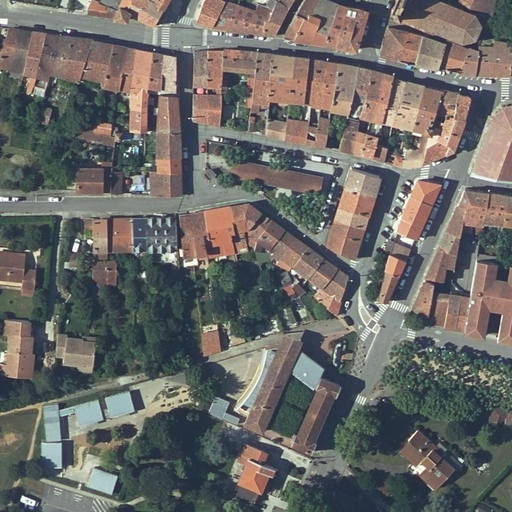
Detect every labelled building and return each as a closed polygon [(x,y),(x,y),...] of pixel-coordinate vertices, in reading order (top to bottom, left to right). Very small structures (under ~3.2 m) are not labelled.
[(118,11),(98,0),(93,0),(92,4),(82,3),(77,15),(119,22),(123,14),(118,11)] [(98,0),(118,11),(124,0),(98,0)] [(124,0),(118,11),(123,14),(147,27),(156,11),(145,6),(148,0),(124,0)] [(162,0),(148,0),(145,6),(156,11),(162,0)] [(217,3),(210,0),(196,0),(195,2),(190,23),(206,27),(217,3)] [(249,9),(246,17),(260,22),(271,1),(270,1),(268,0),(263,0),(256,12),(249,9)] [(260,22),(255,36),(268,37),(287,0),(277,0),(275,4),(271,1),(260,22)] [(309,0),(298,0),(290,14),(299,18),(309,0)] [(319,0),(318,0),(309,0),(299,18),(301,18),(293,41),(306,43),(312,22),(310,21),(319,0)] [(332,5),(319,0),(310,21),(312,22),(325,26),(332,5)] [(455,0),(455,2),(450,0),(391,0),(386,14),(393,17),(392,21),(417,32),(438,42),(432,67),(445,68),(455,70),(457,51),(466,54),(476,28),(479,29),(486,15),(489,0),(455,0)] [(229,9),(217,3),(206,27),(207,30),(221,32),(229,9)] [(341,8),(332,5),(325,26),(312,22),(306,43),(330,46),(341,8)] [(352,11),(341,8),(330,46),(341,48),(352,11)] [(246,17),(229,9),(221,32),(241,34),(246,17)] [(362,14),(352,11),(341,48),(351,50),(362,14)] [(299,18),(290,14),(278,39),(293,41),(301,18),(299,18)] [(260,22),(246,17),(241,34),(255,36),(260,22)] [(401,30),(384,23),(377,54),(395,59),(401,32),(401,30)] [(482,30),(479,29),(476,28),(466,54),(472,57),(471,71),(505,74),(505,62),(499,61),(502,47),(488,45),(487,50),(475,48),(482,30)] [(10,32),(0,30),(0,31),(0,56),(2,48),(5,49),(10,32)] [(2,48),(0,56),(0,65),(1,66),(0,69),(0,70),(5,71),(6,67),(15,69),(25,34),(10,32),(5,49),(2,48)] [(416,37),(401,32),(395,59),(411,62),(416,37)] [(438,42),(417,32),(416,37),(411,62),(418,64),(426,66),(432,67),(438,42)] [(15,69),(14,74),(23,76),(28,77),(29,74),(40,36),(25,34),(15,69)] [(26,82),(25,88),(28,88),(29,85),(36,87),(37,81),(52,37),(40,36),(29,74),(28,77),(26,82)] [(52,37),(37,81),(42,82),(45,75),(53,77),(64,39),(52,37)] [(53,77),(71,81),(72,79),(73,77),(85,44),(86,42),(64,39),(53,77)] [(73,77),(72,79),(85,82),(94,46),(85,44),(73,77)] [(94,46),(85,82),(96,85),(104,48),(94,46)] [(509,47),(502,47),(499,61),(505,62),(507,62),(509,47)] [(95,88),(111,91),(115,80),(119,51),(104,48),(96,85),(95,88)] [(115,80),(111,91),(122,93),(128,53),(119,51),(115,80)] [(466,54),(457,51),(455,70),(471,71),(472,57),(466,54)] [(167,59),(128,53),(122,93),(120,104),(116,136),(143,136),(145,96),(139,95),(140,88),(168,90),(167,59)] [(185,54),(185,88),(199,89),(199,67),(199,56),(199,54),(185,54)] [(238,100),(243,100),(248,54),(215,54),(215,56),(212,90),(212,97),(217,98),(220,73),(238,74),(237,89),(239,89),(238,100)] [(248,54),(243,100),(243,106),(242,114),(249,115),(251,101),(254,101),(254,108),(261,109),(262,99),(264,56),(248,54)] [(199,67),(199,89),(212,90),(215,56),(199,56),(199,67)] [(268,102),(282,103),(286,59),(264,56),(262,99),(261,109),(261,116),(260,139),(279,143),(280,127),(266,126),(268,102)] [(300,61),(286,59),(282,103),(296,104),(296,102),(300,61)] [(296,102),(304,103),(308,62),(300,61),(296,102)] [(308,62),(304,103),(314,104),(320,64),(308,62)] [(320,64),(314,104),(324,106),(324,104),(331,66),(320,64)] [(331,66),(324,104),(342,108),(351,70),(331,66)] [(342,110),(355,113),(365,75),(365,73),(351,70),(342,108),(342,110)] [(365,75),(355,113),(366,116),(377,78),(365,75)] [(377,78),(366,116),(376,118),(386,80),(377,78)] [(386,80),(376,118),(375,125),(382,127),(384,121),(392,123),(398,103),(404,83),(387,79),(386,80)] [(398,103),(392,123),(408,127),(419,87),(404,83),(398,103)] [(419,87),(408,127),(419,129),(412,153),(402,151),(399,163),(397,169),(400,169),(414,167),(416,166),(425,131),(429,120),(436,91),(419,87)] [(465,98),(436,91),(429,120),(440,123),(441,115),(459,120),(465,98)] [(168,98),(150,96),(149,136),(171,137),(168,98)] [(199,125),(199,99),(185,98),(186,122),(199,125)] [(211,100),(199,99),(199,125),(209,127),(211,100)] [(109,113),(105,135),(113,136),(116,136),(120,104),(112,103),(110,113),(109,113)] [(41,108),(30,104),(26,117),(37,121),(41,108)] [(511,104),(501,107),(489,117),(464,178),(511,185),(511,104)] [(452,138),(459,120),(441,115),(440,123),(429,120),(425,131),(452,138)] [(321,119),(312,117),(309,131),(307,149),(315,150),(317,139),(321,119)] [(301,130),(302,119),(298,119),(297,121),(294,121),(293,129),(291,145),(299,147),(301,130)] [(350,137),(353,124),(339,121),(332,154),(345,157),(350,137)] [(86,128),(87,125),(75,123),(74,127),(72,134),(84,136),(86,128)] [(293,129),(280,127),(279,143),(291,145),(293,129)] [(102,131),(86,128),(84,136),(101,139),(102,131)] [(307,149),(309,131),(301,130),(299,147),(307,149)] [(447,152),(452,138),(425,131),(416,166),(447,152)] [(104,144),(104,140),(65,135),(64,141),(91,144),(91,150),(103,151),(104,144)] [(104,140),(104,144),(113,144),(113,136),(105,135),(104,139),(104,140)] [(171,137),(149,136),(149,160),(172,161),(171,137)] [(354,159),(359,139),(350,137),(345,157),(354,159)] [(328,141),(317,139),(315,150),(326,153),(328,141)] [(369,147),(370,142),(359,139),(354,159),(365,161),(369,147)] [(222,154),(222,143),(207,143),(207,154),(222,154)] [(402,151),(403,147),(393,145),(390,161),(399,163),(402,151)] [(382,159),(384,151),(369,147),(365,161),(370,162),(373,163),(380,166),(382,159)] [(172,161),(149,160),(149,175),(173,176),(172,161)] [(268,173),(213,162),(209,180),(263,190),(319,201),(323,183),(268,173)] [(376,176),(346,171),(340,189),(370,195),(376,176)] [(70,172),(70,195),(100,196),(101,177),(102,173),(70,172)] [(203,174),(198,178),(204,184),(209,180),(203,174)] [(149,175),(143,175),(143,197),(150,197),(175,197),(173,176),(149,175)] [(101,177),(100,196),(109,197),(109,177),(101,177)] [(434,187),(412,182),(408,193),(404,202),(401,208),(398,215),(395,225),(391,238),(409,244),(434,187)] [(370,195),(340,189),(334,208),(364,215),(370,195)] [(456,223),(475,226),(480,195),(460,192),(452,210),(458,212),(456,223)] [(490,236),(495,237),(496,229),(498,214),(501,199),(480,195),(475,226),(491,228),(490,236)] [(511,200),(501,199),(498,214),(496,229),(511,230),(511,200)] [(240,205),(234,206),(238,233),(241,233),(254,214),(242,205),(240,205)] [(223,233),(226,250),(247,248),(249,244),(265,222),(254,214),(241,233),(238,233),(234,206),(222,208),(226,232),(223,233)] [(195,238),(198,254),(216,251),(217,257),(227,255),(226,250),(223,233),(226,232),(222,208),(210,210),(215,234),(201,237),(195,238)] [(360,227),(364,215),(334,208),(330,221),(360,227)] [(210,210),(197,213),(201,237),(215,234),(210,210)] [(452,210),(440,237),(453,241),(456,223),(458,212),(452,210)] [(197,213),(185,215),(188,239),(195,238),(201,237),(197,213)] [(185,215),(174,217),(176,257),(188,256),(185,239),(188,239),(185,215)] [(139,237),(140,254),(171,252),(168,218),(138,220),(139,237)] [(125,221),(127,254),(140,254),(139,237),(138,220),(125,221)] [(98,222),(99,256),(127,254),(125,221),(98,222)] [(355,241),(360,227),(330,221),(325,234),(340,237),(355,241)] [(88,256),(99,256),(98,222),(79,223),(79,235),(87,234),(88,256)] [(265,222),(249,244),(264,254),(279,232),(265,222)] [(269,258),(275,262),(290,241),(279,232),(264,254),(261,258),(266,271),(273,269),(271,267),(267,260),(269,258)] [(321,246),(336,254),(340,237),(325,234),(321,246)] [(349,260),(355,241),(340,237),(336,254),(349,260)] [(185,239),(188,256),(198,254),(195,238),(188,239),(185,239)] [(290,241),(275,262),(288,271),(302,250),(290,241)] [(387,250),(388,246),(382,245),(380,255),(385,256),(387,250)] [(288,271),(317,292),(318,292),(326,282),(333,271),(302,250),(288,271)] [(384,262),(380,277),(393,281),(404,256),(387,250),(385,256),(384,262)] [(199,260),(217,257),(216,251),(198,254),(199,260)] [(419,284),(436,287),(438,276),(442,258),(433,253),(419,284)] [(8,258),(0,257),(0,271),(2,272),(2,279),(2,283),(20,284),(19,291),(21,291),(20,299),(31,299),(33,275),(20,274),(21,264),(8,263),(8,258)] [(64,257),(63,270),(71,270),(72,258),(64,257)] [(450,259),(442,258),(438,276),(447,277),(449,267),(450,259)] [(470,259),(469,266),(470,266),(486,268),(489,269),(490,262),(470,259)] [(484,283),(486,268),(470,266),(468,267),(463,299),(457,336),(476,339),(479,313),(480,313),(484,283)] [(107,269),(99,270),(100,283),(108,283),(107,269)] [(182,269),(176,270),(180,298),(186,297),(182,269)] [(278,277),(273,269),(266,271),(271,281),(278,277)] [(85,270),(85,284),(100,283),(99,270),(85,270)] [(344,279),(333,271),(326,282),(340,291),(344,279)] [(510,311),(511,298),(511,272),(504,271),(502,286),(500,286),(495,315),(497,315),(493,342),(505,344),(510,311)] [(287,290),(278,277),(271,281),(277,295),(287,290)] [(393,281),(380,277),(373,305),(381,307),(393,281)] [(336,305),(340,291),(326,282),(318,292),(336,305)] [(100,283),(85,284),(85,292),(88,292),(88,302),(98,301),(98,292),(100,292),(100,283)] [(108,283),(100,283),(100,292),(108,292),(108,283)] [(495,315),(500,286),(487,284),(482,313),(495,315)] [(426,292),(418,287),(406,313),(421,318),(425,298),(426,292)] [(288,294),(295,306),(304,301),(296,290),(288,294)] [(331,319),(336,305),(318,292),(317,292),(310,303),(313,308),(331,319)] [(463,299),(444,297),(443,301),(452,303),(447,334),(457,336),(463,299)] [(434,300),(425,298),(421,318),(419,328),(421,329),(429,330),(434,300)] [(443,301),(434,300),(429,330),(438,332),(443,301)] [(452,303),(443,301),(438,332),(447,334),(452,303)] [(293,321),(295,312),(284,311),(283,320),(293,321)] [(26,340),(28,326),(28,325),(4,323),(2,338),(8,338),(26,340)] [(218,330),(202,333),(205,351),(221,348),(218,330)] [(230,335),(233,344),(244,340),(242,332),(230,335)] [(26,340),(8,338),(4,373),(25,376),(26,364),(24,363),(24,358),(28,358),(29,341),(26,340)] [(92,367),(93,345),(80,344),(81,342),(65,341),(65,338),(56,338),(54,359),(62,359),(61,366),(81,368),(81,366),(92,367)] [(295,353),(298,347),(290,351),(289,352),(286,354),(282,356),(277,358),(273,360),(269,362),(267,363),(266,370),(266,374),(264,380),(262,388),(259,395),(256,402),(254,404),(250,412),(246,417),(244,420),(247,422),(245,427),(264,435),(278,399),(286,378),(289,370),(316,385),(313,392),(316,393),(299,435),(295,433),(290,444),(311,453),(317,441),(313,439),(329,398),(336,401),(342,386),(319,377),(322,368),(295,353)] [(26,364),(25,376),(30,376),(32,359),(28,358),(24,358),(24,363),(26,364)] [(237,397),(222,391),(219,400),(215,412),(229,417),(237,397)] [(134,414),(128,393),(104,399),(109,420),(134,414)] [(205,408),(215,412),(219,400),(209,396),(205,408)] [(102,422),(97,402),(58,411),(59,419),(75,415),(78,428),(102,422)] [(511,416),(508,416),(508,417),(500,415),(500,417),(485,414),(483,421),(507,426),(508,419),(511,419),(511,416)] [(453,471),(432,453),(436,450),(417,434),(408,444),(411,445),(405,452),(420,466),(421,465),(426,469),(420,476),(436,490),(453,471)] [(61,470),(60,443),(45,444),(44,448),(41,458),(41,471),(61,470)] [(260,464),(264,455),(242,446),(235,463),(242,466),(236,482),(238,483),(234,493),(248,498),(251,490),(257,492),(264,475),(268,476),(271,469),(260,464)] [(111,495),(118,477),(93,468),(87,487),(111,495)] [(381,473),(373,483),(386,494),(394,485),(381,473)] [(370,511),(369,508),(334,493),(327,511),(370,511)] [(476,510),(479,511),(490,511),(493,507),(481,501),(476,510)]
